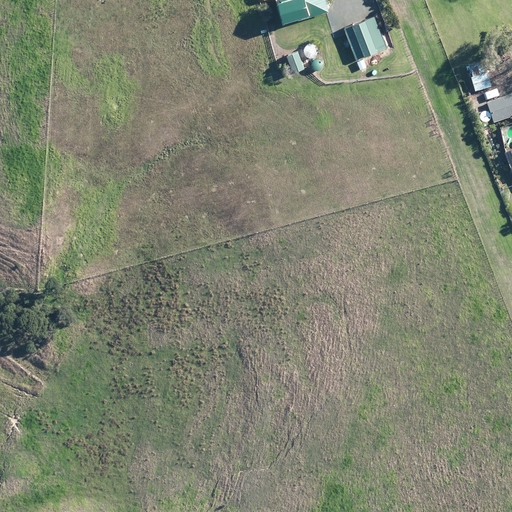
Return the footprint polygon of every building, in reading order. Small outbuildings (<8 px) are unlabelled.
[(331,9),(328,0),(281,0),(287,22),(331,9)] [(362,70),(369,67),(365,55),(389,47),(378,15),(347,25),(362,70)] [(313,42),(310,43),(309,43),(309,44),(308,44),(308,45),(307,45),(307,46),(306,46),(306,47),(306,48),(306,49),(305,49),(305,50),(305,51),(306,51),(306,52),(306,53),(307,54),(307,55),(308,55),(308,56),(309,56),(309,57),(310,57),(311,57),(312,57),(312,58),(313,58),(314,57),(315,57),(316,57),(317,56),(318,56),(318,55),(319,55),(319,54),(320,54),(320,53),(320,52),(321,51),(321,50),(321,49),(320,48),(320,47),(320,46),(319,45),(318,44),(317,44),(317,43),(316,43),(315,43),(314,42),(313,42)] [(300,50),(290,54),(295,71),(306,67),(300,50)] [(492,78),(486,59),(468,64),(475,84),(492,78)] [(511,95),(491,102),(498,123),(511,118),(511,95)]
